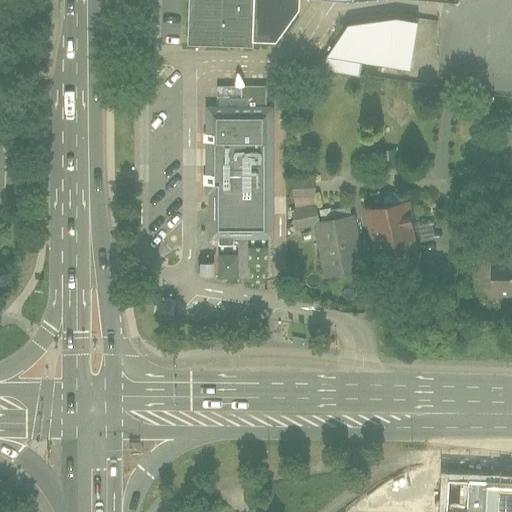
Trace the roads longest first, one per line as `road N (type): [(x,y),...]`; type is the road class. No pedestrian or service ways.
road 1 (primary): [(111,400),(90,0)]
road 2 (tertiary): [(511,405),(235,400)]
road 3 (primary): [(74,0),(77,223)]
road 4 (primary): [(77,223),(55,316),(42,340),(0,378)]
road 5 (primary): [(77,223),(76,400)]
road 6 (primary): [(123,511),(159,457),(235,400)]
road 7 (tertiary): [(235,400),(111,400)]
